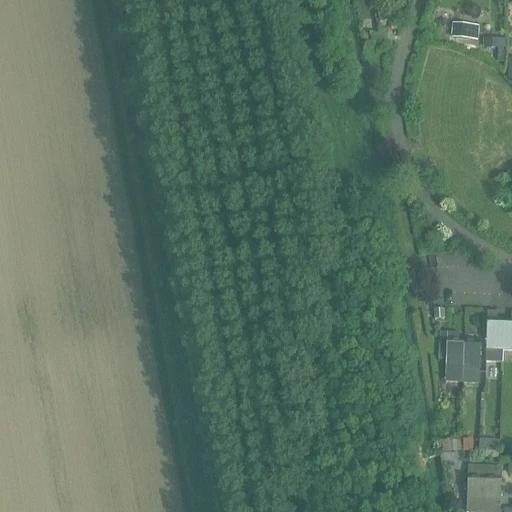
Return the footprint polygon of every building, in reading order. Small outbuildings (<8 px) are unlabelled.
[(371,0),(371,9),(385,10),(385,0),(371,0)] [(454,25),(453,38),(478,40),(479,27),(454,25)] [(505,40),(486,40),(486,48),(505,48),(505,40)] [(486,352),(485,362),(501,363),(502,353),(503,353),(504,323),(497,323),(497,315),(497,314),(487,314),(487,315),(486,352)] [(504,323),(503,353),(511,353),(511,314),(510,323),(504,323)] [(447,334),(446,372),(445,384),(462,384),(463,372),(464,343),(455,343),(455,335),(447,334)] [(463,372),(478,373),(479,343),(464,343),(463,372)] [(461,441),(461,454),(470,455),(471,441),(461,441)] [(479,442),(479,454),(496,455),(497,442),(479,442)] [(458,443),(442,445),(443,456),(459,454),(458,443)] [(467,508),(466,511),(482,511),(483,509),(484,479),(485,465),(468,464),(468,479),(467,508)] [(504,511),(505,511),(499,510),(500,480),(501,466),(485,465),(484,479),(483,509),(482,511),(504,511)]
